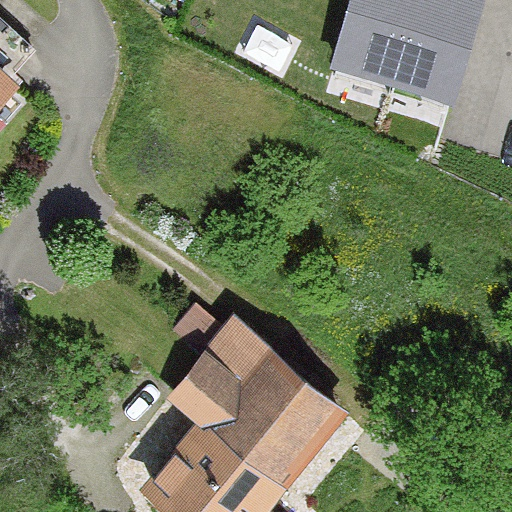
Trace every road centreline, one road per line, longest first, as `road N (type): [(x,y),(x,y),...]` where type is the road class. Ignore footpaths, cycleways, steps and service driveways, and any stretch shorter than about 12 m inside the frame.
road 1 (unknown): [(49,0),(51,77),(29,145),(0,188)]
road 2 (unknown): [(0,319),(32,407),(66,463)]
